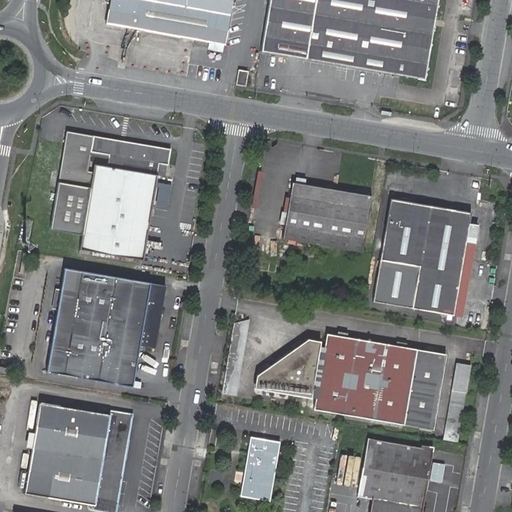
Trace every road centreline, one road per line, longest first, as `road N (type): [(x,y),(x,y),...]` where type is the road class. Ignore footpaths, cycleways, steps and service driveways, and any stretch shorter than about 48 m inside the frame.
road 1 (unclassified): [(240,109),(174,511)]
road 2 (unclassified): [(240,109),(475,150)]
road 3 (unclassified): [(481,511),(511,336)]
road 4 (unclassified): [(80,82),(240,109)]
road 5 (unclassified): [(475,150),(501,0)]
